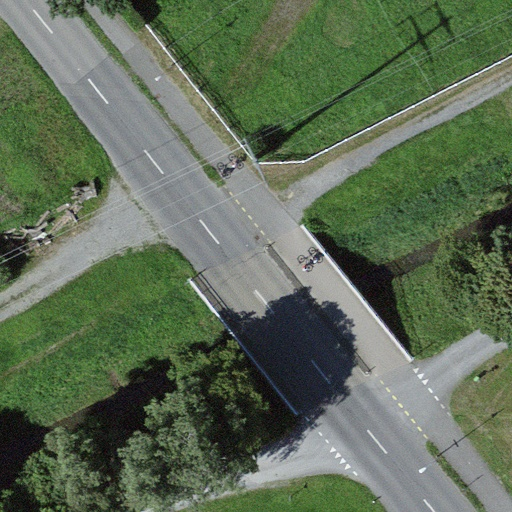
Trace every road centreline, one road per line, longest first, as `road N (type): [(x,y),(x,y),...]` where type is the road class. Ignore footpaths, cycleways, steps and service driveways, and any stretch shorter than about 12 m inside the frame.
road 1 (tertiary): [(436,511),(23,0)]
road 2 (track): [(134,511),(362,420),(511,330)]
